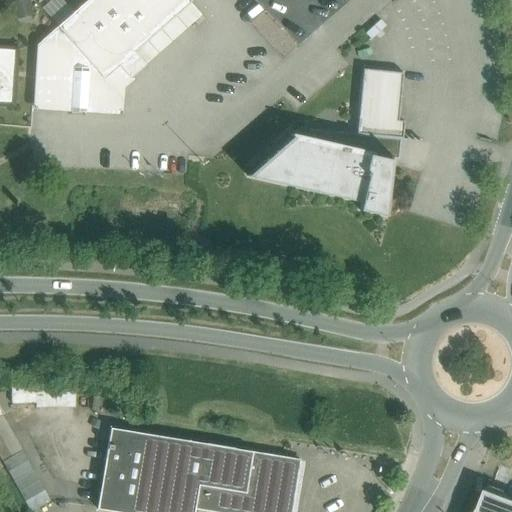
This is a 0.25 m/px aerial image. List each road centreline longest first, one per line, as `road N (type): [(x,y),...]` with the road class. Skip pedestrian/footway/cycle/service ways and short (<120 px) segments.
road 1 (tertiary): [(434,325),(369,334),(179,297),(0,286)]
road 2 (tertiary): [(0,323),(232,340),(379,365),(420,381)]
